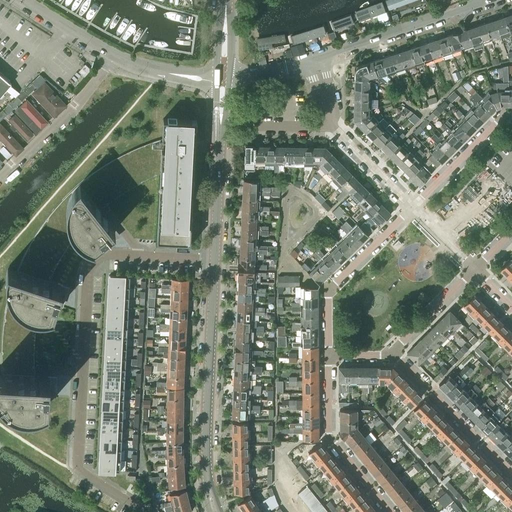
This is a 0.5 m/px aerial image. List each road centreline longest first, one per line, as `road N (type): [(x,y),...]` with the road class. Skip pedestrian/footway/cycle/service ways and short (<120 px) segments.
road 1 (residential): [(78,469),(92,260),(213,262)]
road 2 (secondary): [(208,488),(213,262)]
road 3 (residential): [(492,0),(317,59)]
road 4 (secondary): [(213,262),(221,78)]
road 5 (residential): [(327,351),(325,437),(386,511)]
road 6 (residential): [(410,205),(328,291),(327,351)]
road 7 (residential): [(511,469),(394,350)]
road 8 (unclassified): [(0,175),(112,56)]
road 9 (residential): [(410,205),(503,116),(511,117)]
